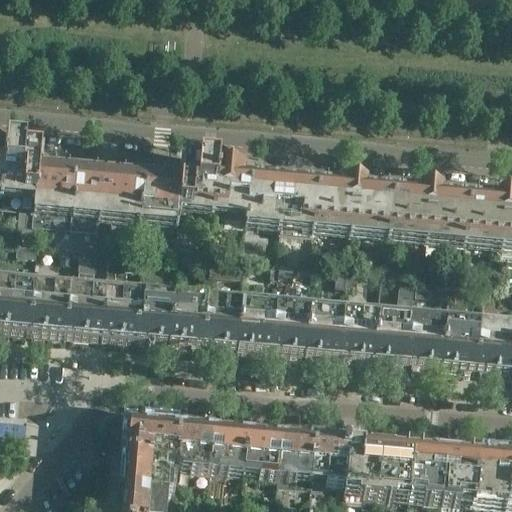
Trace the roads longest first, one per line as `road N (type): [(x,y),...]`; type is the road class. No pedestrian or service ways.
road 1 (residential): [(511,427),(124,394),(104,405),(11,511)]
road 2 (tertiary): [(0,119),(511,168)]
